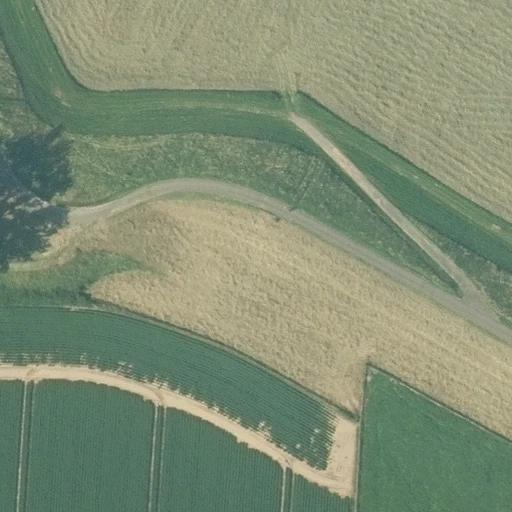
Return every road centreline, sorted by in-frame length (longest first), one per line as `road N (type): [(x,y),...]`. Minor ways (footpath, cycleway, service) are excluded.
road 1 (unclassified): [(511,337),(260,198),(178,184),(68,219),(22,198),(0,159)]
road 2 (track): [(474,316),(466,285),(289,114)]
